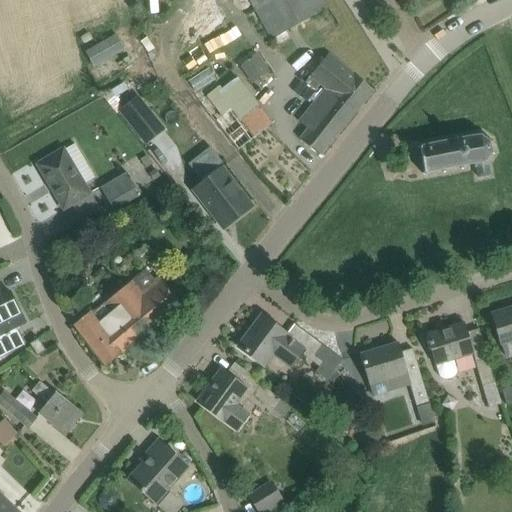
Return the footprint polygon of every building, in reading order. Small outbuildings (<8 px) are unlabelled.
[(270,40),(273,39),(286,31),(327,9),(321,0),(248,0),(256,13),(270,40)] [(117,34),(111,37),(120,53),(125,50),(117,34)] [(250,83),(269,70),(256,52),(237,65),(250,83)] [(325,90),(308,111),(299,122),(308,130),(300,140),(319,155),(372,90),(328,54),(310,78),(325,90)] [(272,123),(237,76),(221,88),(220,86),(206,97),(220,116),(216,119),(238,148),(272,123)] [(139,96),(119,112),(146,145),(166,129),(139,96)] [(488,164),(487,164),(486,161),(490,155),(494,156),(494,154),(491,153),(489,143),(492,141),(491,140),(488,142),(481,137),(482,134),(480,133),(479,137),(471,138),(471,135),(469,135),(469,138),(458,140),(457,137),(455,137),(455,141),(440,144),(439,140),(437,141),(438,144),(421,147),(419,146),(417,147),(420,149),(424,171),(422,174),(424,175),(426,173),(442,170),(443,173),(445,173),(444,170),(460,167),(461,170),(463,170),(463,166),(474,164),(477,179),(491,176),(488,164)] [(63,210),(81,200),(92,193),(86,183),(94,177),(75,144),(66,149),(65,148),(37,164),(63,210)] [(152,164),(146,155),(140,160),(146,169),(152,164)] [(221,167),(192,189),(220,225),(230,217),(234,221),(252,207),(221,167)] [(155,168),(147,173),(152,182),(160,177),(155,168)] [(100,187),(113,211),(139,196),(126,173),(100,187)] [(132,280),(91,315),(90,313),(74,325),(105,366),(121,354),(121,353),(180,304),(159,278),(156,281),(147,270),(133,282),(132,280)] [(0,296),(0,357),(24,345),(20,336),(19,337),(17,332),(17,331),(15,327),(25,322),(22,315),(14,299),(10,292),(7,294),(0,297),(0,296)] [(511,308),(492,314),(495,324),(504,356),(511,354),(511,308)] [(281,374),(287,366),(289,368),(303,349),(286,336),(287,335),(261,315),(237,347),(264,367),(266,363),(281,374)] [(501,404),(481,337),(478,329),(467,333),(464,323),(426,334),(435,365),(436,364),(439,376),(443,379),(447,379),(451,378),(455,375),(457,371),(453,359),(473,354),(490,408),(501,404)] [(29,344),(32,348),(37,356),(46,351),(38,338),(29,344)] [(416,407),(430,403),(422,379),(410,382),(401,353),(398,343),(360,355),(369,385),(372,397),(410,386),(416,407)] [(333,372),(342,360),(322,345),(313,356),(322,363),(315,371),(327,380),(326,381),(334,387),(341,378),(333,372)] [(235,405),(247,389),(246,388),(227,375),(221,370),(197,402),(223,421),(237,430),(249,414),(235,405)] [(252,379),(246,388),(247,389),(284,416),(290,407),(252,379)] [(39,382),(32,391),(47,403),(39,414),(65,434),(81,414),(55,393),(55,394),(39,382)] [(19,431),(25,426),(29,429),(37,419),(3,392),(0,395),(0,405),(4,409),(2,412),(19,431)] [(434,422),(431,410),(420,413),(423,425),(434,422)] [(2,418),(0,419),(0,443),(2,445),(16,432),(2,418)] [(372,425),(358,435),(368,449),(381,439),(372,425)] [(158,441),(145,456),(148,458),(129,480),(155,503),(187,466),(158,441)] [(258,511),(261,511),(264,510),(282,500),(271,483),(249,496),(258,511)] [(104,491),(99,499),(101,508),(108,511),(116,509),(120,503),(119,494),(111,489),(104,491)] [(171,491),(158,502),(166,511),(174,511),(183,505),(171,491)] [(0,511),(17,511),(0,495),(0,511)]
